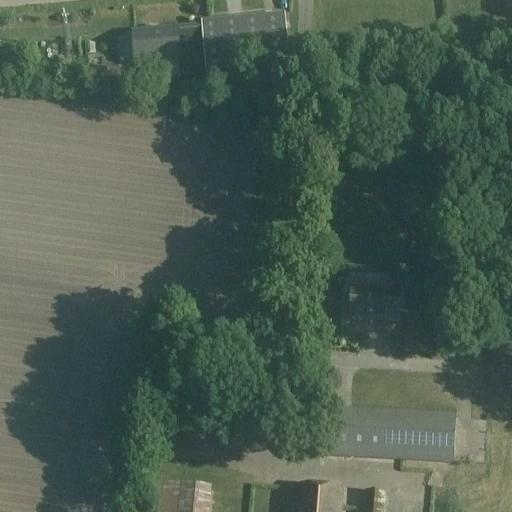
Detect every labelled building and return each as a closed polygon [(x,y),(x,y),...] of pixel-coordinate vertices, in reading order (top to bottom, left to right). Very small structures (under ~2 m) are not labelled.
[(203,27),(177,30),(133,34),(136,66),(177,62),(179,80),(209,77),(209,75),(289,68),(285,15),(203,22),(203,27)] [(353,292),(352,320),(418,323),(419,316),(399,315),(400,292),(385,292),(385,294),(353,292)] [(511,325),(494,325),(494,354),(511,355),(511,325)] [(248,374),(244,420),(273,423),(277,377),(248,374)] [(322,408),(319,457),(454,464),(457,416),(322,408)] [(397,496),(429,497),(429,507),(452,508),(453,484),(397,483),(397,496)] [(159,484),(156,511),(210,511),(212,490),(159,484)] [(340,511),(342,492),(298,489),(296,511),(340,511)] [(365,493),(363,511),(384,511),(386,495),(365,493)]
